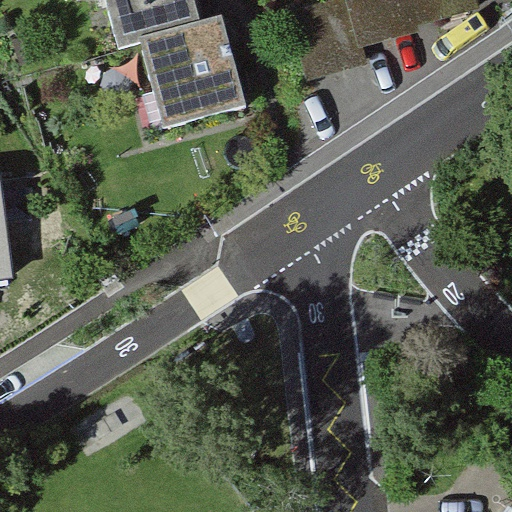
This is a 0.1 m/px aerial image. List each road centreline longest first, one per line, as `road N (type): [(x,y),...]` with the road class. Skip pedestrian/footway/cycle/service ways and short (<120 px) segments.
road 1 (residential): [(297,230),(0,429)]
road 2 (residential): [(297,230),(324,272),(350,511)]
road 3 (residential): [(374,175),(466,298),(511,339)]
road 4 (residential): [(511,84),(374,175)]
